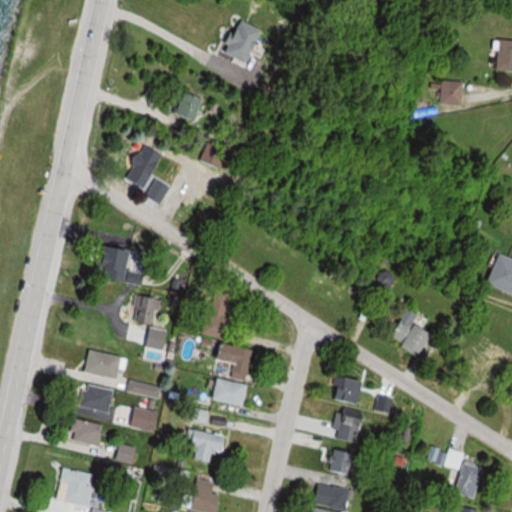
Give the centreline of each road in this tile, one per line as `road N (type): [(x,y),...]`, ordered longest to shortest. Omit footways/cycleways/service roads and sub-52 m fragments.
road 1 (secondary): [(0,456),(64,166)]
road 2 (residential): [(307,323),(64,166)]
road 3 (residential): [(511,450),(307,323)]
road 4 (residential): [(265,511),(307,323)]
road 5 (tertiary): [(64,166),(100,0)]
